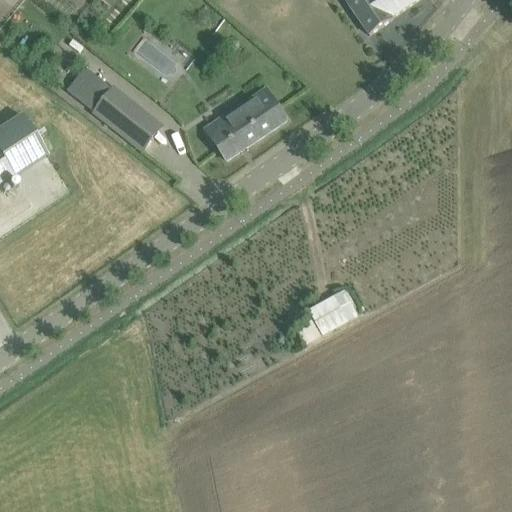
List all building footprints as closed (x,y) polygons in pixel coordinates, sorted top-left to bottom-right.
[(422,0),(350,0),(347,3),(370,38),(394,22),(393,20),(422,0)] [(165,130),(114,89),(94,114),(145,155),(165,130)] [(220,134),(211,140),(216,146),(227,163),(288,122),(277,106),(267,91),(229,116),(214,126),(220,134)] [(0,188),(15,178),(0,154),(0,188)] [(304,345),(358,322),(345,293),(307,309),(313,323),(298,330),(304,345)]
